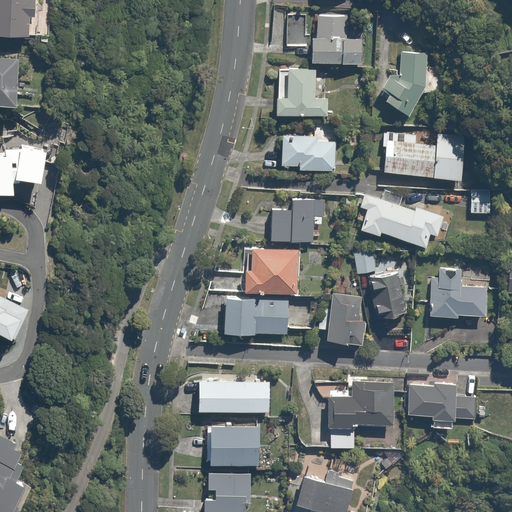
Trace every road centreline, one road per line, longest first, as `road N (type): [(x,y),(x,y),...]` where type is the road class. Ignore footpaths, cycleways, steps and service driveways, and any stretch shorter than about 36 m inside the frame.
road 1 (residential): [(156,339),(511,367)]
road 2 (tertiary): [(156,339),(224,122),(239,0)]
road 3 (tertiary): [(139,511),(156,339)]
